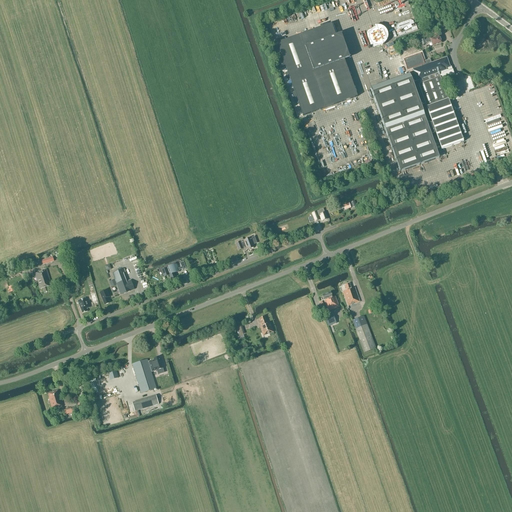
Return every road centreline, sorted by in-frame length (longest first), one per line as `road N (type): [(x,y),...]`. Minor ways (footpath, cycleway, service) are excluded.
road 1 (residential): [(85,352),(79,327),(318,233)]
road 2 (unclassified): [(85,352),(326,256)]
road 3 (unclassified): [(326,256),(511,182)]
